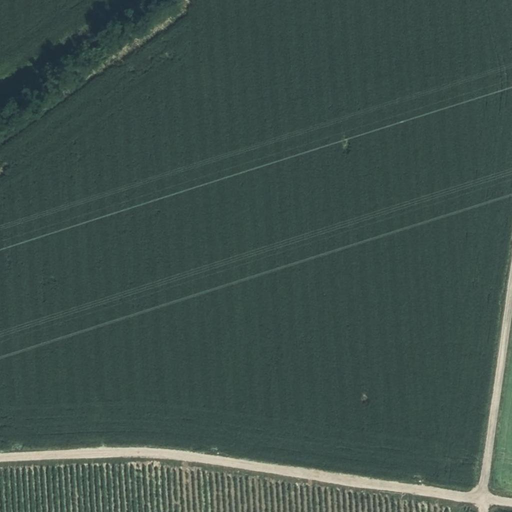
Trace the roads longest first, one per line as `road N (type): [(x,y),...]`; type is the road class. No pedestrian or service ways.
road 1 (track): [(0,449),(148,444),(511,500)]
road 2 (track): [(480,511),(511,288)]
